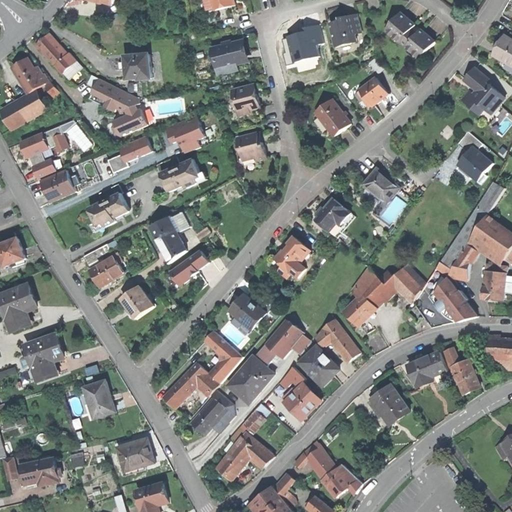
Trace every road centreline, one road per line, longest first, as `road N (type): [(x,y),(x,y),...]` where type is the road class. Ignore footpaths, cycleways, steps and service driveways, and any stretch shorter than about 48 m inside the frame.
road 1 (residential): [(511,329),(444,334),(399,353),(227,511)]
road 2 (residential): [(0,155),(132,377)]
road 3 (residential): [(132,377),(154,363),(309,193)]
road 4 (residential): [(335,0),(276,15),(267,30),(296,169),(309,193)]
road 5 (residential): [(309,193),(419,102),(470,38)]
road 6 (residential): [(361,511),(435,437),(511,391)]
road 7 (residential): [(132,377),(207,511)]
